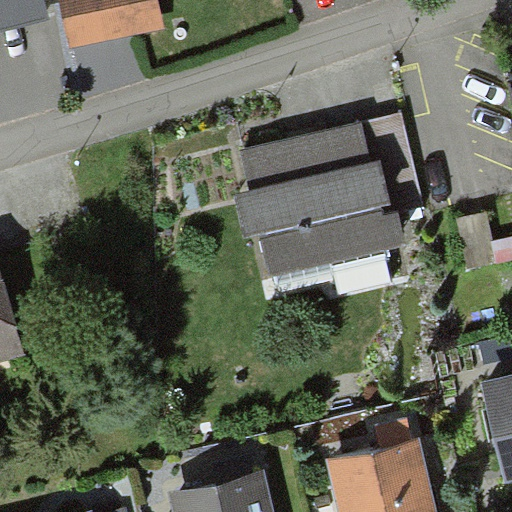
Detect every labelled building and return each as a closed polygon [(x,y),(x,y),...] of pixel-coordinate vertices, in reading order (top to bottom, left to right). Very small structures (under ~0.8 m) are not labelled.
[(45,0),(0,0),(0,23),(48,10),(45,0)] [(153,0),(58,0),(67,47),(159,29),(153,0)] [(401,105),(243,141),(250,175),(237,178),(247,219),(260,216),(274,276),(335,262),(341,288),(393,276),(383,232),(407,227),(401,204),(422,199),(401,105)] [(0,257),(0,349),(24,343),(0,257)] [(511,359),(487,365),(509,461),(511,460),(511,359)] [(438,511),(424,451),(418,428),(328,450),(342,511),(438,511)] [(280,511),(266,456),(169,480),(176,506),(165,508),(165,511),(280,511)] [(94,511),(92,500),(38,511),(94,511)]
